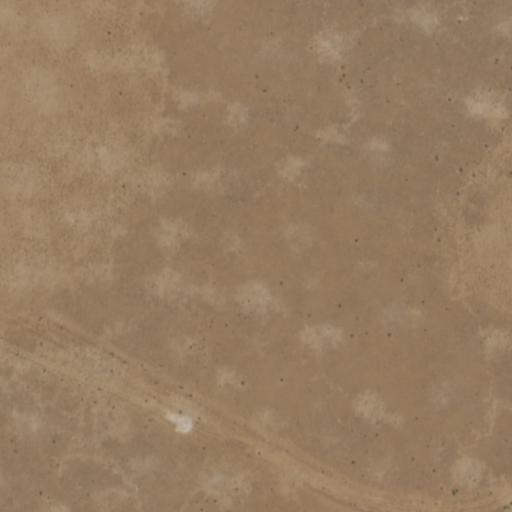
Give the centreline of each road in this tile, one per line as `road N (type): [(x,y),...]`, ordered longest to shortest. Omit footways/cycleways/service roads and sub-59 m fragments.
road 1 (track): [(412,511),(0,339)]
road 2 (track): [(383,502),(437,511),(484,509),(511,495)]
